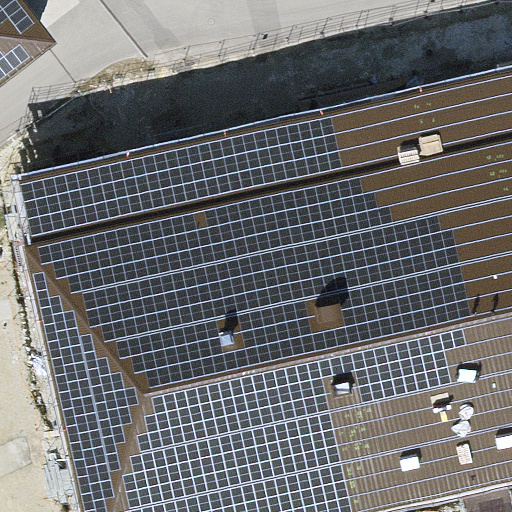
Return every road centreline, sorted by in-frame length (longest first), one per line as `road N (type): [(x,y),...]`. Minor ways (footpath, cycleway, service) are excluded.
road 1 (unknown): [(190,20),(401,286)]
road 2 (residential): [(174,0),(190,20),(284,0)]
